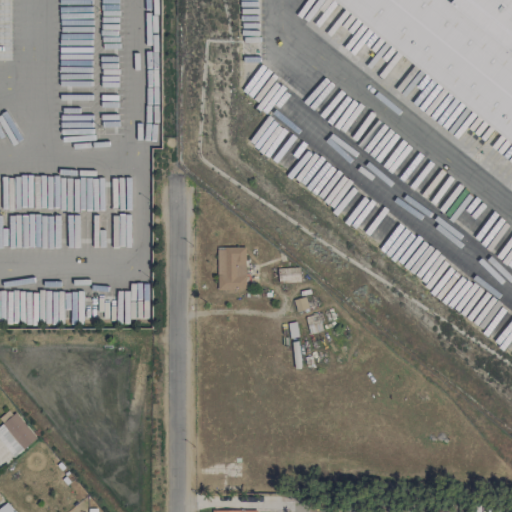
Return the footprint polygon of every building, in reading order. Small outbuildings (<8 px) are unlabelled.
[(511,144),(333,0),(447,0),(452,4),(511,52),(511,144)] [(452,4),(455,0),(511,0),(511,50),(511,52),(452,4)] [(217,289),(245,289),(245,247),(216,248),(217,289)] [(298,281),(298,267),(279,268),(279,282),(298,281)] [(23,449),(36,438),(15,412),(2,423),(23,449)] [(0,424),(0,441),(13,457),(22,450),(1,423),(0,424)] [(15,511),(8,502),(0,507),(0,511),(15,511)]
